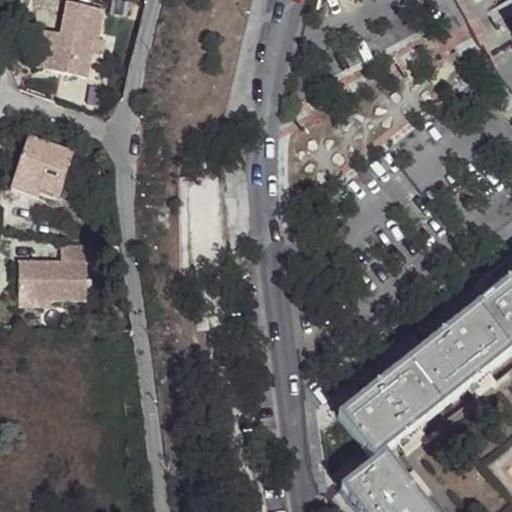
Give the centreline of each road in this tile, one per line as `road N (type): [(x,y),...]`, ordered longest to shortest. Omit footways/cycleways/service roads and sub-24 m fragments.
road 1 (unclassified): [(163,511),(120,131),(154,0)]
road 2 (residential): [(292,0),(266,141),(309,511)]
